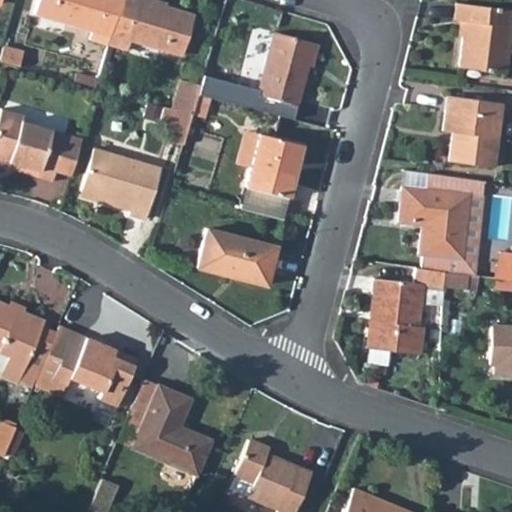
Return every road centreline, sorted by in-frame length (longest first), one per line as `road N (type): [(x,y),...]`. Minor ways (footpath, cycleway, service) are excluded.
road 1 (residential): [(323,0),(367,14),(378,39),(307,334),(286,379)]
road 2 (residential): [(0,215),(64,239),(286,379)]
road 3 (residential): [(286,379),(511,458)]
